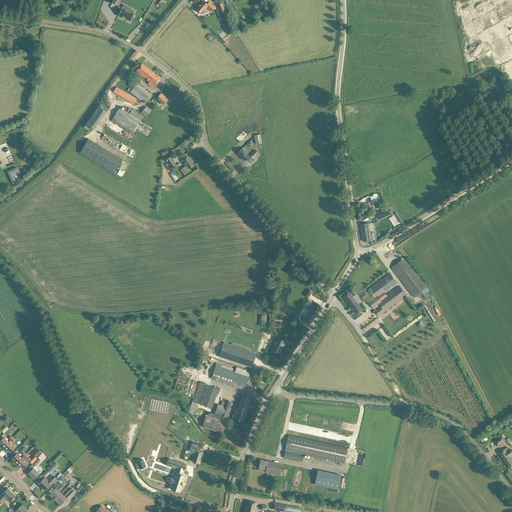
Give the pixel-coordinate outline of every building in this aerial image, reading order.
[(511,0),(500,0),(470,18),(477,30),(511,10),(511,0)] [(209,2),(207,4),(203,1),(196,9),(200,12),(200,13),(202,14),(204,11),(206,8),(211,12),(215,7),(213,5),(209,2)] [(222,18),(227,16),(222,2),(222,3),(217,4),(219,10),(222,18)] [(119,7),(116,12),(119,14),(118,16),(124,18),(123,18),(126,19),(130,21),(134,14),(133,14),(135,11),(129,9),(128,11),(122,8),(119,7)] [(511,55),(498,31),(487,38),(511,81),(511,55)] [(155,85),(158,82),(161,78),(142,64),(136,71),(149,82),(150,81),(155,85)] [(133,89),(131,92),(143,102),(144,100),(146,101),(151,94),(132,80),(128,86),(133,89)] [(137,99),(116,87),(113,93),(134,105),(137,99)] [(162,105),(164,103),(167,100),(161,93),(156,98),(162,105)] [(152,111),(146,106),(141,113),(147,117),(152,111)] [(94,131),(107,113),(98,107),(86,125),(94,131)] [(120,108),(112,120),(134,133),(143,117),(129,108),(128,110),(127,112),(123,110),(120,108)] [(256,144),(262,143),(260,134),(254,136),(256,144)] [(122,160),(88,139),(79,153),(114,173),(122,160)] [(243,148),(237,153),(245,160),(249,156),(246,154),(247,153),(243,148)] [(255,155),(258,153),(255,150),(250,156),(254,160),(258,157),(255,155)] [(172,159),(176,156),(173,151),(164,157),(171,167),(175,164),(172,159)] [(190,168),(194,165),(187,157),(183,160),(182,161),(186,166),(183,168),(187,173),(191,171),(189,168),(190,168)] [(16,167),(7,172),(13,184),(17,182),(13,174),(18,171),(16,167)] [(380,207),(377,194),(373,195),(374,196),(371,197),(373,208),(380,207)] [(372,209),(371,202),(368,203),(364,204),(365,211),(368,210),(372,209)] [(391,213),(395,211),(392,206),(388,208),(375,214),(377,220),(391,213)] [(369,223),(366,224),(361,225),(364,242),(371,240),(371,235),(369,223)] [(428,287),(408,261),(405,257),(392,267),(414,297),(421,292),(427,287),(428,287)] [(390,274),(371,288),(379,297),(375,299),(372,302),(374,305),(378,302),(380,305),(381,306),(382,307),(385,312),(407,295),(399,286),(387,295),(386,296),(381,300),(379,297),(384,293),(385,292),(397,283),(390,274)] [(343,296),(357,315),(364,311),(364,310),(358,302),(360,300),(356,294),(354,296),(350,291),(343,296)] [(310,324),(321,306),(314,302),(312,306),(311,308),(304,320),(306,321),(310,324)] [(385,312),(382,307),(375,312),(378,316),(385,312)] [(286,342),(281,340),(276,337),(270,349),(275,352),(280,354),(282,349),(285,343),(286,342)] [(256,353),(251,352),(224,343),(219,356),(251,367),(256,353)] [(250,372),(245,370),(236,367),(235,372),(232,371),(233,369),(217,363),(211,378),(244,389),(250,372)] [(189,410),(188,412),(193,414),(197,403),(198,403),(211,408),(218,389),(200,382),(194,398),(189,410)] [(251,398),(242,395),(234,419),(243,422),(251,398)] [(209,413),(206,416),(226,422),(230,409),(218,405),(216,409),(215,415),(214,415),(209,413)] [(206,416),(202,427),(222,433),(226,422),(206,416)] [(498,436),(499,438),(494,441),(497,446),(505,440),(502,436),(500,434),(498,436)] [(143,435),(137,441),(157,459),(163,453),(143,435)] [(347,448),(298,437),(288,435),(285,450),(284,458),(289,459),(293,460),(302,462),(303,454),(304,454),(339,462),(344,463),(347,448)] [(0,442),(5,447),(9,443),(4,437),(3,438),(0,441),(0,442)] [(18,448),(21,451),(26,445),(24,442),(18,448)] [(192,442),(189,451),(195,453),(193,461),(199,463),(202,454),(199,453),(200,448),(196,447),(197,443),(192,442)] [(10,453),(14,449),(15,448),(9,443),(5,447),(10,453)] [(507,447),(499,453),(510,469),(511,467),(511,458),(511,457),(511,455),(511,449),(510,451),(507,447)] [(37,458),(42,453),(37,449),(33,454),(32,454),(35,456),(37,458)] [(137,453),(133,458),(139,463),(143,459),(137,453)] [(19,460),(21,458),(17,454),(12,458),(18,463),(20,461),(19,460)] [(28,456),(26,454),(23,456),(21,458),(19,460),(20,461),(18,463),(23,469),(27,465),(30,461),(31,460),(31,459),(28,456)] [(34,479),(39,474),(42,471),(36,466),(41,461),(38,458),(32,464),(35,466),(28,474),(34,479)] [(173,460),(171,466),(177,468),(175,474),(174,478),(172,484),(171,488),(179,491),(184,476),(181,476),(185,465),(185,464),(173,460)] [(281,469),(282,464),(260,460),(258,468),(266,469),(265,472),(270,473),(279,475),(284,476),(286,477),(287,474),(286,474),(285,474),(286,470),(281,469)] [(55,462),(43,474),(45,477),(46,477),(57,465),(55,462)] [(67,470),(62,475),(66,478),(71,473),(70,473),(67,470)] [(318,470),(314,485),(338,490),(341,475),(318,470)] [(39,484),(38,485),(41,487),(42,486),(46,490),(50,486),(50,485),(56,479),(53,475),(48,480),(45,478),(43,479),(41,481),(39,484)] [(55,499),(61,493),(58,491),(63,485),(58,480),(54,485),(56,487),(50,494),(55,499)] [(12,499),(16,496),(8,488),(4,491),(2,494),(0,495),(0,503),(0,504),(4,501),(3,500),(5,498),(6,499),(9,502),(12,499)] [(69,500),(72,497),(76,493),(74,490),(71,488),(64,496),(61,493),(55,499),(60,504),(67,498),(69,500)] [(254,511),(256,503),(252,502),(247,501),(244,511),(254,511)] [(286,510),(287,505),(274,503),(273,510),(286,511),(286,510)]
